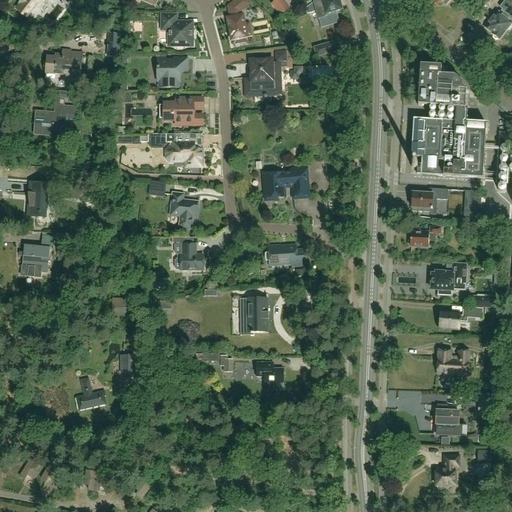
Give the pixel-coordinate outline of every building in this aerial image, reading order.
[(24,0),(20,6),(28,12),(37,0),(43,0),(48,4),(52,3),(53,0),(24,0)] [(228,18),(232,41),(248,38),(248,37),(252,36),(250,24),(245,24),(244,16),(241,16),(241,12),(251,4),(248,0),(237,0),(229,6),(231,18),(228,18)] [(277,0),(272,4),(281,16),(290,9),(283,0),(277,0)] [(339,0),(317,0),(306,9),(307,14),(317,11),(322,28),(340,23),(336,11),(342,9),(342,8),(343,8),(343,4),(341,2),(340,2),(339,0)] [(500,41),(507,31),(509,31),(511,28),(511,26),(511,25),(511,24),(511,23),(511,22),(511,5),(505,1),(500,8),(503,11),(500,14),(499,13),(494,19),(492,18),(489,22),(491,23),(486,29),(493,35),(492,35),(493,36),(493,38),(496,41),(499,40),(500,41)] [(192,45),(192,23),(178,23),(178,15),(162,15),(162,30),(170,30),(170,45),(192,45)] [(120,35),(109,34),(107,56),(112,57),(112,60),(118,61),(120,35)] [(339,50),(337,41),(315,48),(317,56),(339,50)] [(81,73),(82,65),(85,65),(86,58),(83,58),(83,52),(64,50),(63,54),(56,54),(56,57),(48,56),(47,74),(70,76),(70,72),(81,73)] [(181,71),(188,71),(188,59),(158,59),(158,81),(160,81),(160,88),(179,88),(179,82),(181,82),(181,71)] [(255,82),(254,83),(247,83),(247,94),(249,96),(256,95),(257,94),(259,94),(262,96),(265,96),(265,98),(268,97),(268,96),(274,96),(276,95),(281,91),(280,84),(281,84),(280,82),(282,81),(281,68),(288,67),(288,62),(273,63),(269,59),(254,60),(251,64),(252,79),(255,82)] [(422,166),(419,166),(419,165),(419,164),(418,163),(417,162),(416,162),(415,162),(414,162),(413,163),(412,164),(412,165),(412,166),(412,167),(413,168),(414,169),(415,169),(416,169),(417,169),(417,175),(483,179),(486,124),(467,123),(468,103),(466,103),(466,91),(462,86),(462,84),(455,77),(441,76),(442,68),(421,67),(419,88),(415,88),(415,93),(419,93),(418,106),(456,109),(456,122),(414,120),(411,157),(422,158),(422,166)] [(291,80),(299,80),(299,76),(303,76),(303,69),(294,69),(294,72),(290,72),(291,80)] [(58,99),(79,101),(80,94),(59,92),(58,99)] [(184,126),(203,126),(203,115),(194,115),(194,110),(204,110),(204,98),(194,98),(177,98),(177,103),(165,103),(165,105),(160,105),(160,119),(165,119),(165,121),(175,121),(184,121),(184,126)] [(35,134),(66,137),(67,119),(77,120),(78,108),(57,106),(56,114),(37,112),(35,134)] [(509,134),(498,133),(495,184),(506,185),(509,134)] [(116,136),(116,145),(141,145),(141,143),(145,143),(152,149),(163,149),(169,143),(173,143),(173,147),(171,147),(167,151),(167,159),(171,162),(175,162),(175,166),(192,166),(192,167),(202,167),(202,162),(203,162),(203,151),(199,151),(198,151),(194,147),(191,147),(191,135),(176,135),(148,134),(148,136),(116,136)] [(310,198),(308,169),(292,170),(292,172),(264,174),(266,201),(274,201),(277,198),(286,197),(285,188),(293,187),(294,199),(310,198)] [(149,191),(165,192),(166,183),(150,182),(149,191)] [(29,195),(28,216),(46,218),(49,185),(30,184),(30,194),(28,194),(28,195),(29,195)] [(429,194),(413,193),(412,211),(431,212),(431,215),(436,216),(437,200),(448,201),(448,191),(430,190),(429,194)] [(481,192),(469,192),(469,205),(481,205),(481,192)] [(198,219),(199,203),(184,201),(184,195),(174,193),(171,216),(181,217),(180,226),(183,230),(189,230),(192,227),(193,218),(198,219)] [(440,204),(440,223),(454,223),(454,204),(440,204)] [(484,205),(481,205),(469,205),(468,217),(484,218),(484,205)] [(501,229),(500,251),(504,251),(502,263),(510,263),(511,229),(511,224),(505,225),(504,230),(501,229)] [(411,233),(411,240),(408,240),(408,245),(411,246),(411,247),(420,247),(420,250),(426,250),(426,248),(428,248),(429,241),(435,242),(435,234),(441,235),(441,228),(431,227),(431,233),(416,232),(416,233),(411,233)] [(40,278),(40,273),(47,274),(50,248),(25,245),(22,269),(22,275),(40,278)] [(197,255),(197,245),(184,245),(184,255),(181,255),(181,271),(204,271),(204,268),(206,266),(206,260),(204,258),(204,255),(197,255)] [(293,267),(307,266),(306,250),(297,251),(297,247),(281,248),(281,246),(269,247),(270,253),(267,253),(266,254),(266,260),(267,261),(269,261),(269,267),(285,266),(286,264),(293,264),(293,267)] [(466,280),(466,279),(467,265),(453,265),(453,273),(436,273),(436,275),(432,275),(431,290),(439,291),(439,295),(453,296),(453,292),(454,292),(462,292),(463,280),(466,280)] [(473,308),(502,310),(503,300),(490,299),(473,298),(473,308)] [(268,313),(267,299),(247,299),(240,300),(240,321),(248,321),(248,333),(251,333),(251,336),(254,336),(254,333),(268,333),(268,320),(268,314),(268,313)] [(129,300),(113,300),(112,313),(129,313),(129,300)] [(233,323),(233,302),(221,302),(220,322),(233,323)] [(460,314),(441,313),(440,329),(459,331),(460,322),(467,322),(468,317),(474,317),(474,309),(464,308),(463,316),(460,316),(460,314)] [(499,352),(500,340),(492,338),(490,351),(499,352)] [(439,350),(437,374),(467,377),(469,352),(459,352),(458,357),(450,357),(450,351),(439,350)] [(218,354),(196,355),(196,363),(218,362),(218,354)] [(121,356),(121,375),(136,374),(136,356),(121,356)] [(232,373),(233,360),(228,360),(228,356),(221,356),(220,367),(224,367),(224,373),(232,373)] [(284,390),(284,384),(284,370),(271,370),(271,363),(258,363),(258,378),(265,378),(265,383),(268,384),(274,384),(274,390),(284,390)] [(77,398),(78,405),(80,411),(107,405),(105,397),(106,397),(105,392),(93,395),(89,379),(81,381),(85,396),(77,398)] [(479,395),(479,409),(487,409),(487,415),(499,415),(499,395),(479,395)] [(436,425),(437,425),(436,436),(457,437),(458,426),(459,412),(447,412),(447,409),(437,408),(437,411),(436,425)] [(499,435),(500,450),(509,449),(508,435),(499,435)] [(444,468),(436,468),(437,487),(437,488),(438,489),(440,490),(441,490),(443,490),(444,489),(444,488),(444,486),(455,485),(455,472),(456,472),(456,467),(460,467),(459,457),(455,457),(455,456),(444,456),(444,468)] [(25,480),(28,476),(34,480),(38,473),(36,472),(40,466),(30,461),(20,477),(25,480)] [(48,478),(55,482),(59,485),(63,478),(57,474),(60,469),(51,463),(41,480),(40,479),(37,483),(43,487),(48,478)] [(82,485),(89,486),(89,491),(94,492),(97,473),(86,471),(85,477),(83,477),(82,485)] [(97,473),(94,492),(100,492),(100,488),(108,489),(109,481),(107,481),(108,474),(97,473)] [(140,492),(137,496),(141,500),(153,485),(144,478),(140,483),(139,481),(134,488),(140,492)]
